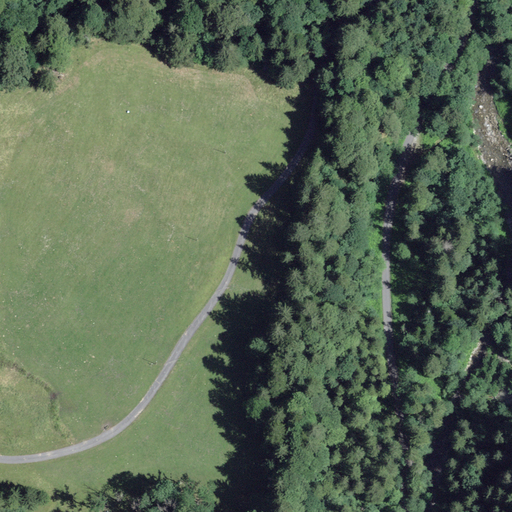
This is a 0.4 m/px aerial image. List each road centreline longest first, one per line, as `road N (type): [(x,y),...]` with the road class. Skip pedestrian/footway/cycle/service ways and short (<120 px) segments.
road 1 (track): [(377,0),(329,49),(307,140),(247,221),(227,278),(135,413),(71,449),(0,458)]
road 2 (unclassified): [(404,511),(405,442),(387,326),(388,218),(417,125),(462,40),(473,0)]
